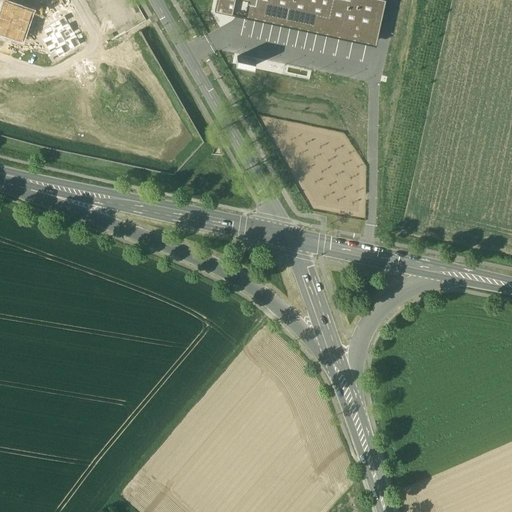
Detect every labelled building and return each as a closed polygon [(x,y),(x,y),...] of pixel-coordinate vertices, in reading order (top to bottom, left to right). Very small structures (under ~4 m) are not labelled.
[(216,0),(214,9),(376,44),(385,0),(216,0)] [(0,31),(22,39),(32,8),(9,1),(6,7),(1,6),(0,7),(0,22),(1,23),(0,25),(0,31)] [(59,56),(81,44),(65,16),(43,28),(47,34),(42,37),(50,52),(55,49),(59,56)] [(267,26),(267,38),(287,39),(287,27),(267,26)] [(237,57),(236,62),(254,66),(255,61),(237,57)]
